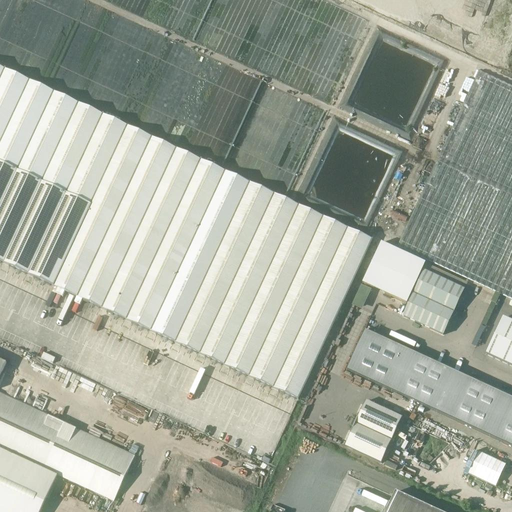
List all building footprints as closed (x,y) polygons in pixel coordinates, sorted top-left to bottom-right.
[(0,0),(0,61),(295,197),(380,20),(336,0),(0,0)] [(342,0),(345,1),(372,14),(384,19),(392,0),(342,0)] [(426,0),(412,31),(418,35),(470,59),(471,58),(497,0),(426,0)] [(0,68),(0,262),(298,401),(299,401),(372,241),(198,160),(0,68)] [(511,87),(478,72),(438,160),(397,248),(511,301),(511,87)] [(382,244),(361,289),(401,307),(422,262),(382,244)] [(424,272),(403,318),(443,336),(451,320),(464,327),(472,310),(458,304),(465,291),(424,272)] [(511,322),(502,318),(485,355),(511,367),(511,322)] [(365,331),(346,371),(511,447),(511,398),(463,376),(456,373),(365,331)] [(134,458),(0,395),(0,511),(41,511),(58,477),(113,503),(134,458)] [(371,406),(351,452),(387,468),(407,422),(371,406)] [(497,486),(507,463),(477,450),(467,473),(497,486)] [(437,511),(395,492),(393,497),(386,511),(437,511)]
